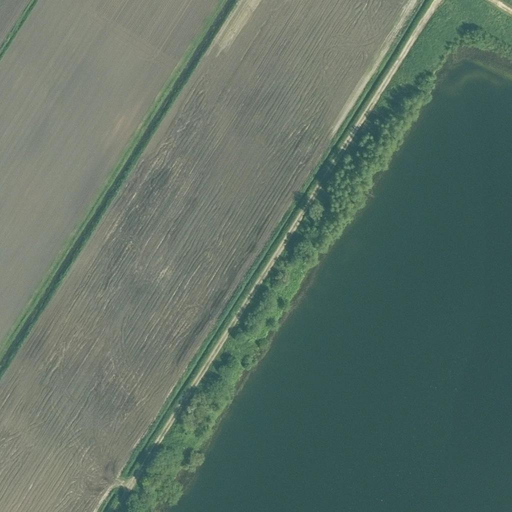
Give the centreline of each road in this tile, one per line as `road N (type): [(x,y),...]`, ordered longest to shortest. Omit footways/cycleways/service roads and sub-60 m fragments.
road 1 (track): [(114,511),(438,0)]
road 2 (track): [(0,347),(219,0)]
